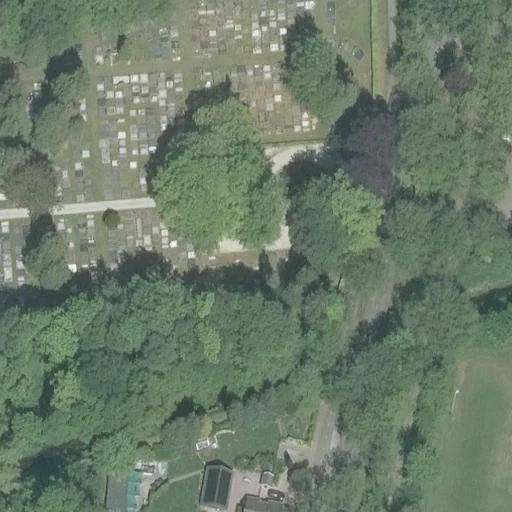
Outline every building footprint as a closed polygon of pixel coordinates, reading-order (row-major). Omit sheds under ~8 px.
[(215,219),(216,235),(230,234),(229,218),(215,219)] [(106,385),(118,384),(117,368),(105,368),(106,385)] [(274,467),(263,465),(258,489),(269,492),(274,467)] [(124,511),(127,472),(108,471),(105,511),(113,511),(124,511)] [(208,511),(224,511),(231,475),(207,471),(200,511),(208,511)] [(246,501),(244,511),(282,511),(283,507),(267,504),(267,508),(259,506),(260,503),(246,501)]
